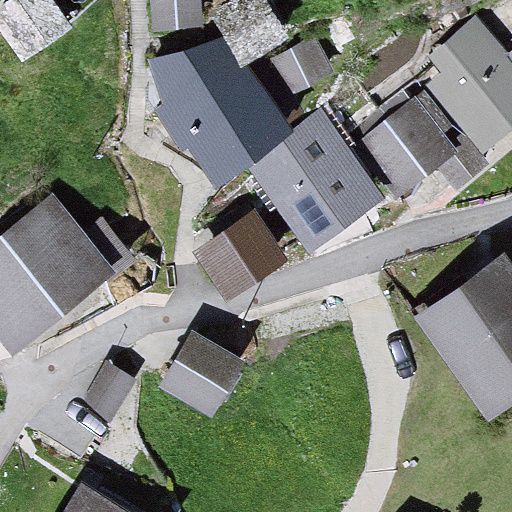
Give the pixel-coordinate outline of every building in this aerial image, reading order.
[(37,0),(18,0),(0,13),(0,45),(19,72),(66,38),(37,0)] [(153,0),(155,24),(208,21),(207,0),(153,0)] [(232,75),(273,58),(250,3),(209,20),(232,75)] [(413,85),(476,160),(511,130),(511,84),(472,36),(413,85)] [(203,37),(137,76),(210,199),(276,160),(203,37)] [(511,60),(503,67),(511,78),(511,60)] [(413,109),(358,151),(398,202),(453,160),(413,109)] [(250,188),(299,258),(371,208),(322,138),(250,188)] [(259,209),(199,247),(233,300),(293,262),(259,209)] [(51,210),(0,246),(0,351),(3,355),(103,283),(51,210)] [(511,276),(503,264),(413,323),(484,430),(511,411),(511,276)] [(188,341),(155,393),(205,424),(237,372),(188,341)] [(118,511),(65,483),(48,511),(118,511)]
